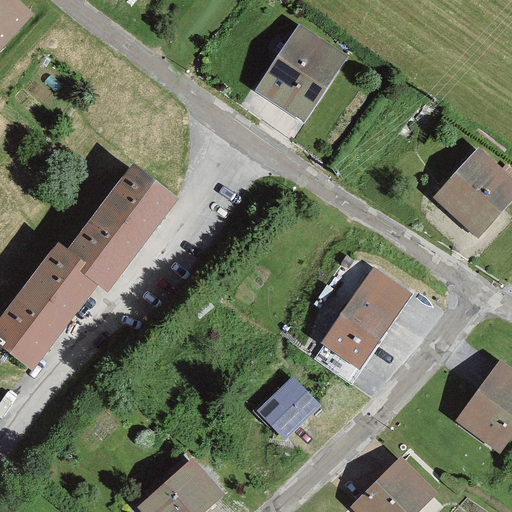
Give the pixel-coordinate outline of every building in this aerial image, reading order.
[(10,0),(0,0),(0,11),(15,24),(25,13),(10,0)] [(0,41),(15,24),(0,11),(0,41)] [(304,115),(343,56),(301,30),(263,87),(304,115)] [(476,222),(498,200),(500,202),(511,189),(511,181),(481,152),(444,191),(476,222)] [(104,285),(170,201),(135,173),(68,257),(58,250),(0,323),(0,343),(2,341),(27,361),(94,278),(104,285)] [(374,274),(325,341),(357,364),(405,297),(374,274)] [(490,436),(511,408),(511,369),(497,359),(457,408),(490,436)] [(283,436),(315,406),(292,381),(259,410),(283,436)] [(191,464),(143,507),(146,511),(197,511),(216,495),(191,464)] [(408,511),(427,494),(397,464),(356,507),(360,511),(408,511)]
